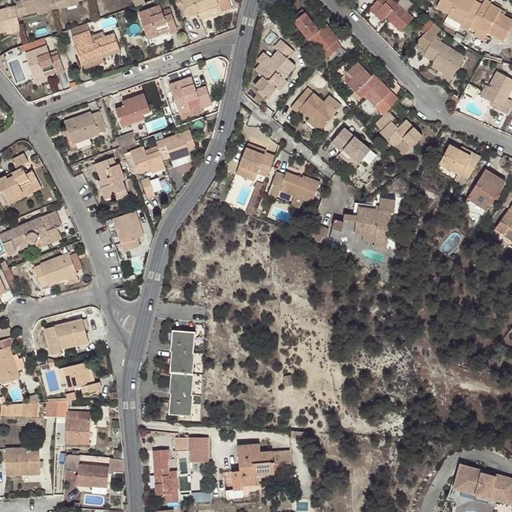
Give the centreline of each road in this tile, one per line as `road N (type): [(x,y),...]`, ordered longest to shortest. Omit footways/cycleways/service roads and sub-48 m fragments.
road 1 (residential): [(511,146),(433,108),(325,0)]
road 2 (residential): [(146,310),(171,225),(215,155),(230,92)]
road 3 (residential): [(244,37),(24,115)]
road 4 (residential): [(108,298),(77,201),(24,115)]
road 5 (residential): [(137,511),(128,438),(133,354)]
road 6 (unknown): [(128,438),(283,440)]
road 7 (residential): [(230,92),(331,175)]
road 8 (unknown): [(511,471),(494,456),(455,457),(442,470),(430,511)]
